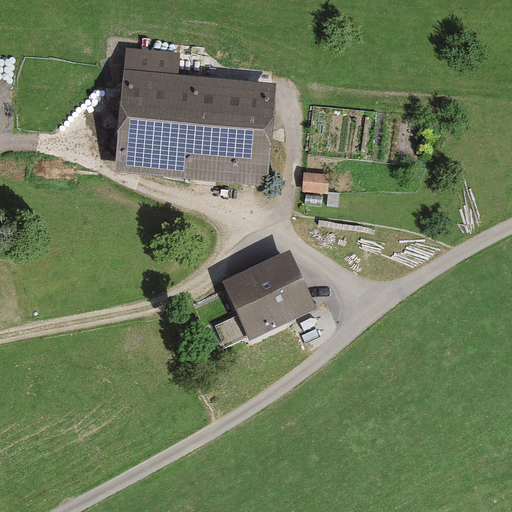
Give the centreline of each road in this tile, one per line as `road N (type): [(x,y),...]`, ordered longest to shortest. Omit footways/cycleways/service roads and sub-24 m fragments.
road 1 (unclassified): [(511,226),(420,278),(219,427),(66,511)]
road 2 (track): [(268,237),(79,150),(0,145)]
road 3 (track): [(0,339),(163,304)]
road 4 (track): [(268,237),(163,304)]
